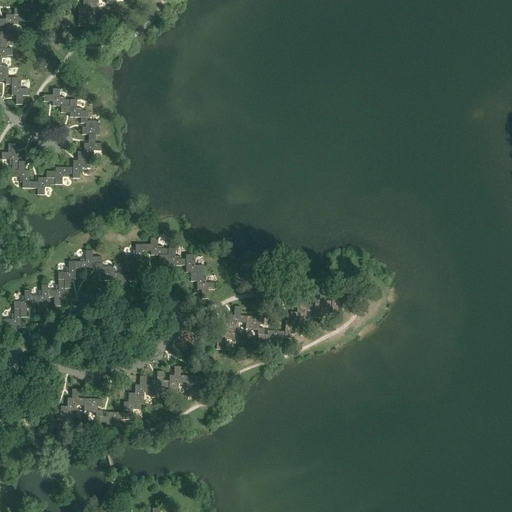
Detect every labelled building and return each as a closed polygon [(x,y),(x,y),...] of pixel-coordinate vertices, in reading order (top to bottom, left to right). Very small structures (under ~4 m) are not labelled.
[(90,0),(91,0),(84,0),(84,9),(80,9),(80,27),(86,27),(87,21),(89,21),(89,16),(97,16),(97,4),(100,4),(100,0),(107,0),(108,4),(115,4),(114,0),(90,0)] [(42,5),(24,5),(24,9),(15,9),(14,15),(6,15),(6,20),(0,19),(0,26),(6,26),(6,32),(0,32),(0,36),(0,43),(0,49),(0,83),(2,83),(2,79),(6,79),(6,85),(12,85),(12,96),(16,96),(16,104),(23,104),(23,96),(29,96),(29,89),(21,89),(21,84),(18,84),(19,78),(9,78),(9,66),(2,66),(2,59),(7,59),(7,56),(13,56),(13,49),(7,49),(7,42),(12,42),(12,39),(18,39),(18,32),(13,32),(13,25),(18,25),(18,22),(31,22),(31,14),(36,15),(36,12),(42,12),(42,5)] [(59,90),(52,90),(52,97),(43,96),(43,103),(52,103),(52,108),(61,108),(60,114),(69,114),(69,118),(80,118),(80,124),(86,124),(86,128),(82,128),(82,135),(88,136),(88,144),(84,144),(84,152),(78,152),(77,161),(73,161),(73,168),(56,168),(56,172),(47,172),(46,178),(38,178),(38,183),(30,182),(30,171),(25,171),(25,162),(19,162),(19,153),(15,153),(15,144),(8,145),(8,153),(2,154),(2,161),(10,161),(10,166),(12,166),(12,178),(20,178),(20,183),(23,183),(23,189),(38,189),(38,196),(45,196),(45,188),(50,188),(50,185),(63,185),(63,177),(67,178),(67,175),(73,175),(73,179),(80,179),(80,173),(82,173),(82,168),(90,168),(91,156),(93,156),(93,151),(101,151),(101,144),(95,144),(95,136),(99,136),(99,122),(87,122),(87,112),(81,112),(81,109),(77,109),(77,101),(64,101),(64,98),(59,98),(59,90)] [(158,247),(158,239),(151,239),(151,245),(136,245),(136,251),(133,251),(133,256),(125,256),(125,269),(123,269),(123,274),(115,274),(115,267),(103,267),(103,263),(102,263),(102,257),(93,257),(93,251),(86,251),(86,259),(81,259),(81,262),(69,262),(69,268),(66,268),(66,273),(58,273),(58,286),(56,286),(56,290),(48,291),(48,285),(42,285),(42,291),(39,291),(39,296),(32,296),(32,291),(25,291),(25,297),(22,297),(22,302),(14,302),(14,315),(12,315),(12,320),(4,320),(4,327),(10,327),(10,336),(17,336),(17,327),(21,327),(21,318),(27,318),(27,309),(32,309),(32,304),(37,303),(37,312),(44,312),(44,303),(49,303),(48,298),(54,298),(54,307),(61,307),(61,298),(65,298),(65,289),(72,289),(72,280),(76,280),(76,269),(93,268),(93,264),(96,264),(96,270),(102,270),(102,273),(98,274),(98,281),(121,281),(121,290),(128,290),(128,281),(132,281),(132,272),(138,272),(138,263),(143,263),(143,252),(151,252),(151,256),(160,256),(160,262),(169,262),(169,266),(186,266),(186,273),(191,273),(191,282),(197,282),(197,291),(201,291),(201,299),(208,299),(208,290),(215,290),(215,283),(207,283),(207,279),(204,279),(204,266),(196,266),(196,261),(193,261),(193,255),(186,255),(186,259),(181,259),(181,257),(176,257),(176,249),(163,249),(163,246),(158,247)] [(344,287),(337,287),(336,296),(332,295),(332,301),(326,300),(326,292),(320,291),(319,300),(315,300),(314,305),(309,305),(309,296),(302,295),(302,304),(297,304),(297,313),(291,312),(290,321),(286,321),(285,332),(268,331),(267,335),(264,335),(265,329),(259,329),(260,325),(263,325),(264,318),(241,316),(241,307),(234,307),(234,316),(229,315),(229,324),(222,324),(222,332),(217,332),(216,350),(223,350),(223,345),(226,345),(226,340),(235,340),(235,328),(238,328),(238,323),(246,324),(245,330),(258,331),(257,335),(258,335),(258,341),(267,342),(266,348),(274,349),(274,341),(279,341),(279,338),(291,339),(292,333),(294,333),(295,329),(303,329),(304,316),(306,316),(306,312),(314,312),(314,318),(320,318),(321,312),(323,312),(324,307),(331,308),(331,313),(338,314),(338,308),(341,308),(341,303),(349,304),(349,296),(343,296),(344,287)] [(181,367),(174,367),(174,376),(169,376),(169,381),(163,381),(164,372),(157,372),(156,381),(152,380),(152,386),(146,386),(146,377),(140,376),(139,385),(135,385),(135,394),(128,394),(128,402),(124,402),(123,413),(106,413),(105,417),(102,417),(103,411),(97,411),(97,407),(101,407),(102,400),(78,399),(79,390),(72,390),(72,399),(67,398),(67,407),(60,407),(60,416),(56,415),(55,433),(62,434),(62,428),(65,428),(65,423),(73,423),(74,411),(76,411),(76,406),(84,406),(84,413),(96,413),(96,417),(96,424),(105,424),(105,430),(112,430),(112,422),(117,423),(117,420),(130,420),(130,414),(132,415),(133,410),(141,410),(141,397),(144,398),(144,393),(152,393),(151,398),(158,399),(158,393),(161,393),(161,388),(169,388),(169,394),(175,394),(176,388),(178,388),(178,383),(186,384),(186,390),(198,391),(198,395),(205,395),(205,388),(199,388),(200,385),(203,385),(204,377),(180,376),(181,367)]
